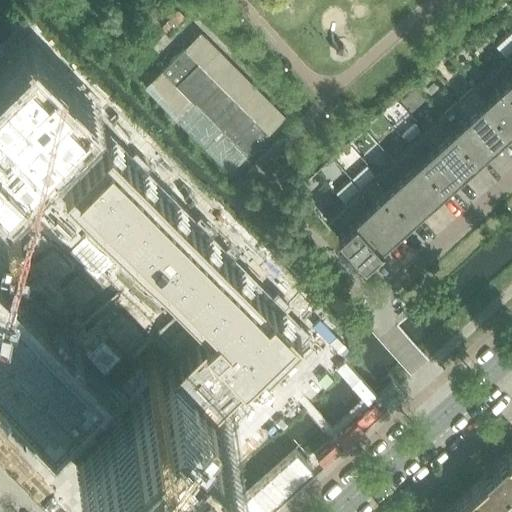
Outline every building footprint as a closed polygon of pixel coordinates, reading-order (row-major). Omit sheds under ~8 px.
[(268,132),(182,47),(161,68),(246,154),(268,132)] [(511,62),(505,55),(489,69),(511,95),(511,62)] [(38,59),(0,96),(0,182),(11,194),(92,114),(38,59)] [(511,121),(511,95),(489,69),(473,84),(509,125),(511,121)] [(509,125),(473,84),(456,98),(492,139),(509,125)] [(492,139),(456,98),(440,113),(476,154),(492,139)] [(476,154),(440,113),(424,128),(460,168),(476,154)] [(460,168),(424,128),(408,142),(444,183),(460,168)] [(444,183),(408,142),(391,157),(428,197),(444,183)] [(124,146),(83,187),(230,336),(190,375),(226,411),(266,372),(275,363),(281,370),(314,338),(124,146)] [(428,197),(391,157),(375,171),(411,212),(428,197)] [(411,212),(375,171),(359,186),(395,226),(411,212)] [(0,182),(0,376),(61,438),(104,396),(0,290),(0,204),(11,194),(0,182)] [(314,199),(300,185),(295,190),(308,204),(314,199)] [(395,226),(359,186),(343,200),(379,241),(395,226)] [(347,193),(342,187),(336,192),(341,199),(347,193)] [(379,241),(343,200),(325,216),(362,257),(379,241)] [(190,375),(93,471),(134,511),(164,511),(246,431),(226,411),(190,375)] [(490,511),(498,511),(511,500),(511,449),(499,461),(498,461),(495,464),(489,468),(490,469),(469,488),(490,511)] [(490,511),(469,488),(448,507),(447,507),(440,511),(490,511)]
